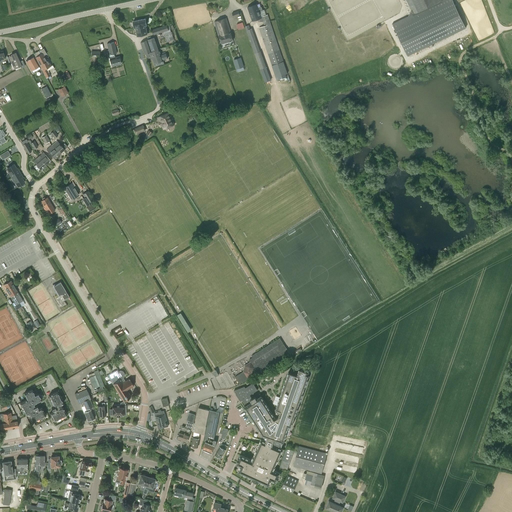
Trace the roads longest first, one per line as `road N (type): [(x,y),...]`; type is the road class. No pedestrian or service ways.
road 1 (unclassified): [(140,435),(143,391),(33,213),(35,187)]
road 2 (primary): [(140,435),(283,511)]
road 3 (unclassified): [(35,187),(97,137),(150,114)]
road 4 (track): [(457,58),(488,140),(511,162)]
